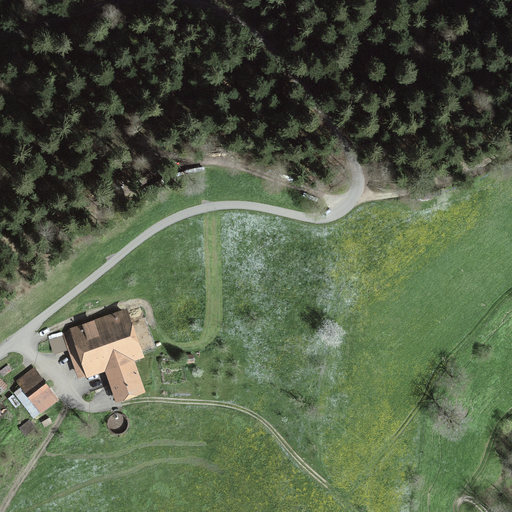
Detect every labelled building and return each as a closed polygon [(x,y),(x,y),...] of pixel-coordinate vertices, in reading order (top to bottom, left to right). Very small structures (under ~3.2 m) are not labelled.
[(86,376),(87,378),(105,372),(116,403),(146,392),(135,361),(144,358),(127,309),(70,329),(70,331),(86,376)] [(86,376),(70,331),(62,334),(78,379),(86,376)] [(17,381),(41,411),(58,398),(34,368),(17,381)] [(0,392),(8,384),(0,375),(0,392)] [(121,424),(127,424),(127,413),(115,414),(115,429),(121,428),(121,424)]
